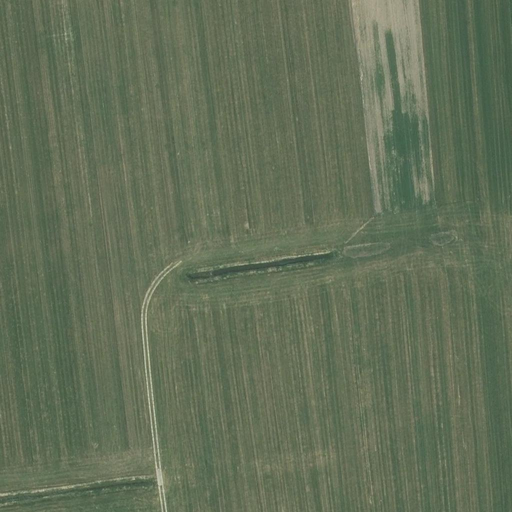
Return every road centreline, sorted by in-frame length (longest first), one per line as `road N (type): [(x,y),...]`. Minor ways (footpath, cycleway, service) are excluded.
road 1 (track): [(470,0),(507,511)]
road 2 (track): [(242,255),(175,266),(146,303),(164,511)]
